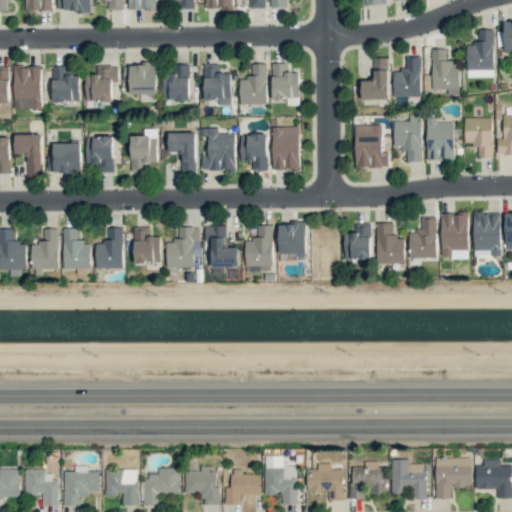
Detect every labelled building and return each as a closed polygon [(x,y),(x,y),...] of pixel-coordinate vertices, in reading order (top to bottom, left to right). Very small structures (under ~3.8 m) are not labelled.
[(51,0),(24,0),(24,11),(51,11),(51,0)] [(90,0),(63,0),(63,10),(90,11),(90,0)] [(108,10),(123,9),(123,0),(96,0),(97,1),(107,0),(108,10)] [(155,0),(128,0),(129,9),(155,9),(155,0)] [(194,8),(193,0),(167,0),(168,0),(169,0),(178,0),(179,9),(194,8)] [(204,0),(205,8),(233,8),(232,0),(204,0)] [(264,0),(250,0),(250,8),(265,7),(264,0)] [(511,19),(504,19),(504,31),(497,31),(497,49),(511,49),(511,19)] [(466,76),(493,77),(494,29),(478,29),(478,43),(467,42),(466,76)] [(446,48),(431,49),(432,89),(447,88),(447,94),(459,94),(458,62),(446,62),(446,48)] [(420,96),(420,57),(405,57),(405,69),(393,69),(393,96),(420,96)] [(361,80),(361,99),(388,99),(387,58),(373,58),(373,80),(361,80)] [(298,71),(287,72),(286,62),(271,62),(272,98),(299,97),(298,71)] [(129,94),(156,95),(157,63),(130,63),(129,94)] [(203,100),(230,100),(230,73),(219,72),(219,63),(204,63),(203,100)] [(240,104),(267,103),(266,63),(251,63),(251,77),(239,77),(240,104)] [(40,64),(13,65),(14,109),(42,108),(40,64)] [(86,101),(112,100),(111,81),(118,81),(118,64),(96,65),(96,74),(85,74),(86,101)] [(189,99),(189,64),(174,64),(174,74),(163,74),(164,100),(189,99)] [(0,102),(9,103),(9,66),(0,65),(0,102)] [(79,101),(79,75),(67,75),(67,65),(52,66),(52,81),(46,81),(46,90),(52,89),(52,101),(79,101)] [(503,138),(496,138),(497,154),(511,153),(511,113),(502,114),(503,138)] [(393,147),(407,147),(406,161),(421,161),(421,114),(409,114),(409,120),(394,120),(393,147)] [(453,121),(437,122),(436,116),(426,117),(427,159),(454,158),(453,121)] [(464,117),(464,144),(478,143),(478,158),(492,157),(492,116),(464,117)] [(381,124),(354,124),(355,167),(388,167),(388,150),(382,150),(381,124)] [(298,126),(271,127),(273,170),(300,169),(298,126)] [(157,162),(157,128),(144,129),(144,135),(130,135),(131,169),(145,168),(145,162),(157,162)] [(235,170),(235,133),(218,133),(218,128),(202,128),(203,170),(235,170)] [(181,172),(195,172),(196,132),(169,132),(168,152),(181,153),(181,172)] [(42,134),(15,134),(15,155),(27,154),(28,175),(43,175),(42,134)] [(266,134),(240,134),(241,160),(251,160),(251,170),(267,170),(266,134)] [(113,136),(86,136),(86,163),(96,163),(97,172),(113,172),(113,136)] [(10,137),(0,137),(0,172),(10,172),(10,137)] [(81,172),(80,143),(53,143),(53,172),(81,172)] [(473,249),(489,249),(489,255),(500,255),(500,211),(473,212),(473,249)] [(440,212),(441,257),(468,257),(467,212),(440,212)] [(409,257),(436,257),(435,218),(421,218),(421,230),(408,230),(409,257)] [(305,222),(278,222),(279,260),(296,260),(296,254),(306,253),(305,222)] [(391,222),(376,223),(377,263),(404,262),(404,236),(391,236),(391,222)] [(343,233),(344,258),(371,257),(370,223),(355,223),(355,233),(343,233)] [(272,224),(257,225),(257,239),(245,239),(245,271),(272,271),(272,224)] [(225,225),(204,225),(205,241),(210,241),(211,266),(238,266),(238,246),(225,247),(225,225)] [(200,227),(178,226),(178,240),(166,240),(166,267),(193,267),(193,255),(199,256),(200,227)] [(62,268),(90,268),(91,241),(77,241),(77,228),(63,227),(62,268)] [(95,268),(122,267),(122,227),(107,227),(107,241),(95,241),(95,268)] [(134,262),(160,261),(160,236),(149,236),(149,227),(133,227),(134,262)] [(0,268),(9,269),(9,273),(26,273),(26,241),(14,242),(13,228),(0,228),(0,268)] [(59,270),(58,228),(43,228),(43,240),(31,240),(31,270),(59,270)] [(265,455),(264,493),(282,493),(281,503),(296,504),(296,466),(282,466),(282,456),(265,455)] [(472,486),(471,456),(435,457),(435,498),(450,497),(450,486),(472,486)] [(426,463),(409,463),(409,459),(392,458),(391,493),(409,493),(409,498),(425,498),(426,463)] [(511,497),(511,464),(500,464),(500,459),(483,459),(483,464),(476,464),(475,488),(497,488),(496,497),(511,497)] [(350,498),(367,498),(367,493),(387,493),(386,467),(378,467),(378,460),(364,460),(364,465),(350,465),(350,498)] [(306,469),(307,490),(328,490),(328,499),(343,499),(342,469),(330,469),(330,463),(317,463),(317,468),(306,469)] [(64,505),(78,504),(78,496),(89,496),(88,490),(99,490),(99,470),(87,471),(87,465),(74,466),(74,470),(63,471),(64,505)] [(218,504),(217,465),(200,466),(200,471),(184,471),(185,492),(202,491),(202,504),(218,504)] [(180,492),(179,467),(157,467),(157,472),(148,472),(148,480),(143,480),(143,505),(159,504),(159,492),(180,492)] [(0,495),(19,496),(20,468),(0,468),(0,495)] [(105,496),(122,496),(121,504),(137,505),(138,469),(105,468),(105,496)] [(225,504),(240,504),(240,494),(259,494),(259,474),(242,473),(242,468),(231,468),(231,486),(225,486),(225,504)] [(58,479),(52,479),(52,470),(25,469),(24,493),(42,494),(42,505),(58,505),(58,479)]
